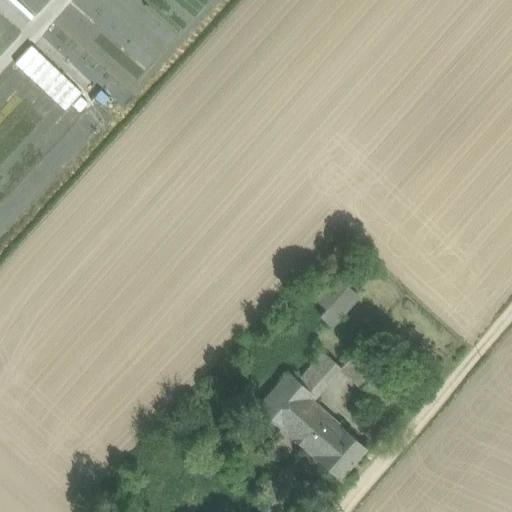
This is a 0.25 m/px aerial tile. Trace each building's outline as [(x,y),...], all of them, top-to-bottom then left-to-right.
[(342,270),(315,300),(325,309),(319,316),(330,326),(357,296),(346,287),(352,280),(342,270)] [(417,391),(362,343),(340,368),(339,369),(394,417),(417,391)] [(323,352),(297,381),(313,394),(339,369),(340,368),(323,352)] [(287,372),(256,407),(281,429),(309,398),(313,394),(297,381),(287,372)] [(366,448),(309,398),(281,429),(338,480),(366,448)]
